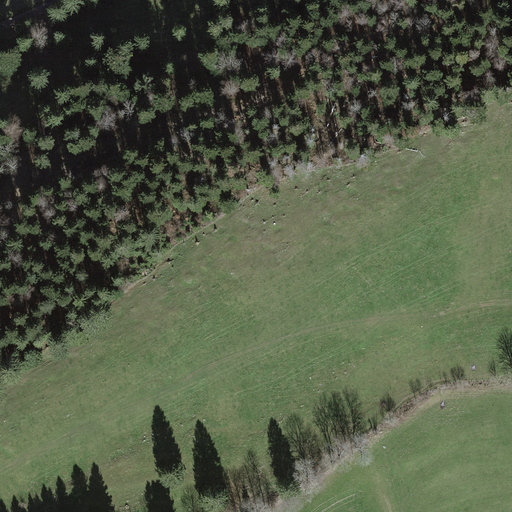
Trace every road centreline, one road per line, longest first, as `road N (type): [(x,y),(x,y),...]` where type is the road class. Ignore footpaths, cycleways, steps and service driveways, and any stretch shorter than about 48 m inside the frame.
road 1 (track): [(0,473),(96,421),(306,332),(511,305)]
road 2 (track): [(0,197),(192,117),(268,97)]
